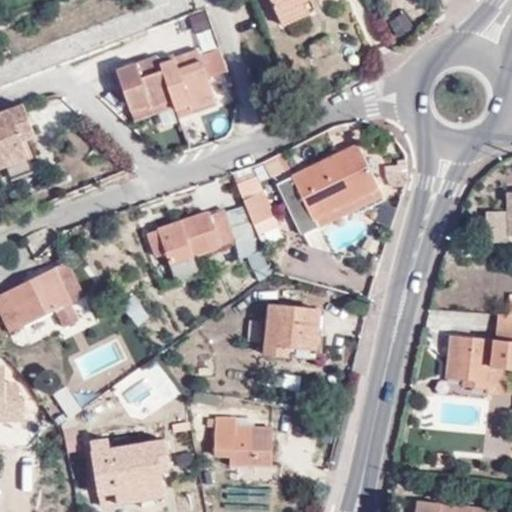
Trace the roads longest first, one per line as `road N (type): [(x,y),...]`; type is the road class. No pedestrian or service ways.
road 1 (residential): [(414,93),(371,101),(32,221)]
road 2 (secondary): [(355,511),(449,141)]
road 3 (unknown): [(167,179),(130,137),(62,83),(0,101)]
road 4 (unknown): [(274,138),(212,0)]
